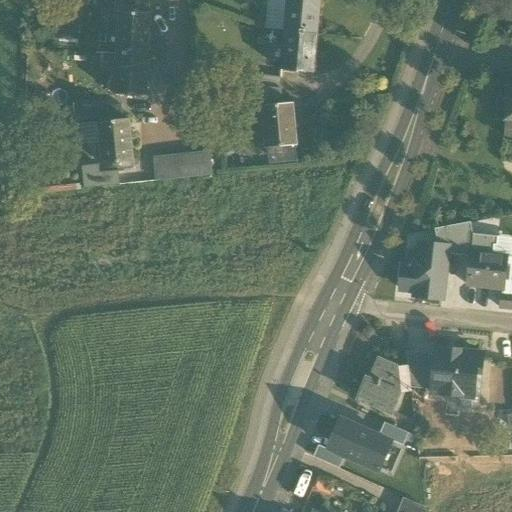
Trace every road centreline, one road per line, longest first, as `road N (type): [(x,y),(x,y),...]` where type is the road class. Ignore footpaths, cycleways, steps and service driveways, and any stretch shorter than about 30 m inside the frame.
road 1 (tertiary): [(450,0),(424,92),(334,306)]
road 2 (tertiary): [(334,306),(252,511)]
road 3 (residential): [(334,306),(511,323)]
road 4 (residential): [(182,0),(177,124)]
